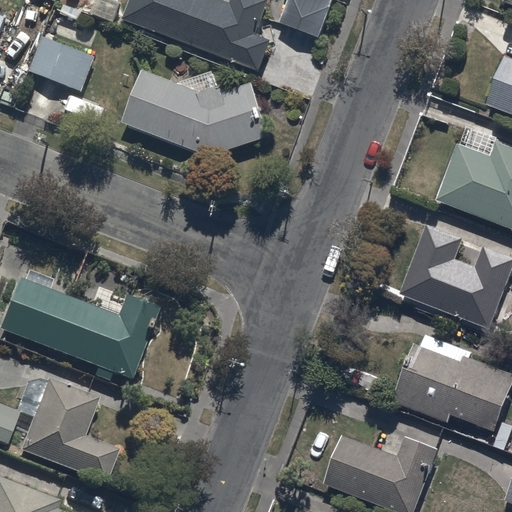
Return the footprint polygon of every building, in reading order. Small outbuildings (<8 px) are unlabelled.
[(121,0),(92,0),(88,14),(117,23),(124,1),(121,0)] [(229,0),(132,0),(126,18),(262,71),(274,39),(260,34),(273,0),(231,0),(231,1),(229,0)] [(290,0),(282,21),(321,36),(334,0),(290,0)] [(0,39),(9,16),(0,12),(0,39)] [(45,37),(33,70),(85,90),(98,57),(45,37)] [(511,57),(504,54),(486,103),(511,112),(511,57)] [(144,69),(123,122),(211,157),(273,136),(254,83),(229,92),(226,83),(220,85),(215,69),(178,81),(144,69)] [(98,103),(68,91),(63,105),(93,117),(98,103)] [(461,142),(439,199),(511,227),(511,145),(497,140),(492,154),(461,142)] [(430,224),(403,294),(492,329),(511,276),(511,255),(486,245),(478,265),(458,258),(466,238),(430,224)] [(19,277),(0,326),(0,328),(99,366),(95,375),(110,381),(114,372),(134,380),(162,308),(127,295),(119,315),(19,277)] [(501,430),(511,396),(511,372),(472,359),(474,351),(428,335),(425,345),(418,342),(397,404),(451,422),(454,414),(501,430)] [(31,419),(20,451),(107,483),(119,450),(85,437),(100,398),(47,379),(46,382),(38,379),(28,381),(17,410),(0,403),(0,441),(8,445),(19,414),(31,419)] [(345,434),(327,483),(345,490),(342,498),(371,508),(374,501),(403,511),(419,511),(443,448),(408,435),(401,455),(345,434)] [(0,477),(0,511),(63,511),(59,510),(62,501),(0,477)]
